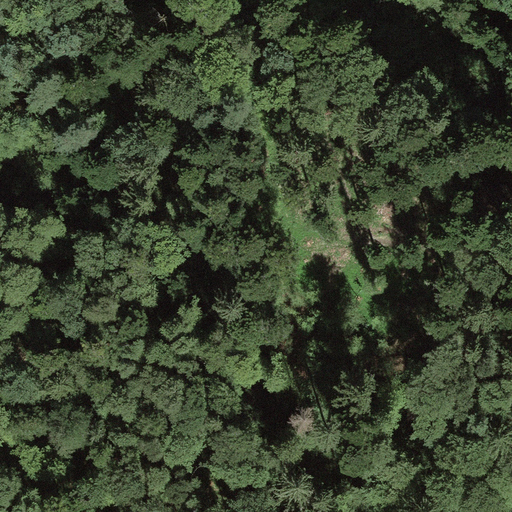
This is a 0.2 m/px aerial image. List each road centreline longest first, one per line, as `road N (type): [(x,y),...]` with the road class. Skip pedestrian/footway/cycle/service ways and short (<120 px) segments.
road 1 (track): [(415,485),(300,381),(268,331),(261,239),(282,188),(333,114)]
road 2 (track): [(511,502),(415,485),(432,351),(497,229),(511,220)]
